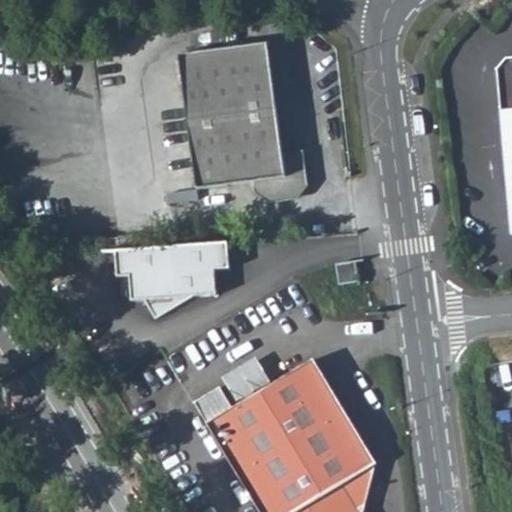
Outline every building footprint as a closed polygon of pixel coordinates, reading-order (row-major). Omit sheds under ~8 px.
[(278,158),(267,46),(177,54),(189,190),(249,184),(249,190),(301,186),(299,167),(289,157),(278,158)] [(491,67),(501,235),(511,234),(511,57),(499,58),(491,67)] [(263,204),(291,202),(301,186),(249,190),(249,194),(263,204)] [(232,269),(231,242),(117,251),(118,277),(130,278),(133,302),(145,301),(156,321),(194,299),(217,295),(216,269),(232,269)] [(339,287),(360,284),(358,264),(336,266),(339,287)] [(360,511),(360,510),(383,496),(382,486),(370,467),(375,464),(310,359),(204,425),(256,511),(360,511)] [(42,453),(35,441),(29,444),(36,456),(42,453)]
